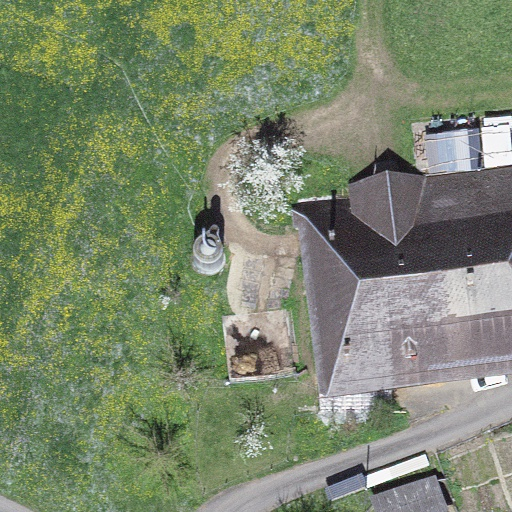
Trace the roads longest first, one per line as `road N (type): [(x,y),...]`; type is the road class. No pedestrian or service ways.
road 1 (track): [(374,0),(376,58),(364,83),(229,152),(225,186),(240,229),(289,252)]
road 2 (track): [(230,511),(511,404)]
road 3 (track): [(371,75),(419,94),(511,92)]
